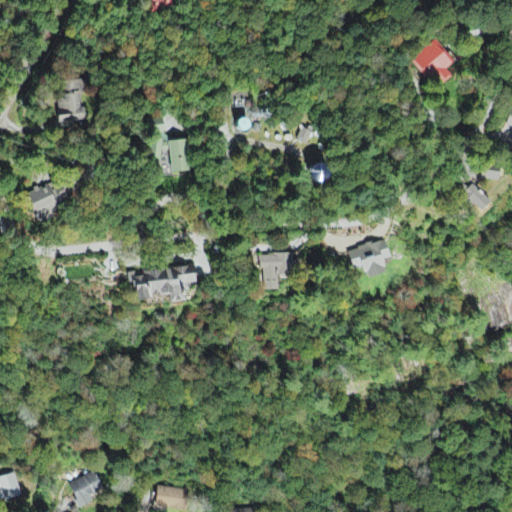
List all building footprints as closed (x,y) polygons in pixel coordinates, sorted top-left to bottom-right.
[(147,0),(150,15),(174,11),(171,0),(147,0)] [(431,87),(436,82),(442,88),(452,79),(446,73),(455,65),(434,42),(410,64),(431,87)] [(59,126),(86,125),(86,111),(84,111),(83,83),(65,84),(65,100),(58,100),(59,126)] [(187,142),(165,144),(163,122),(150,123),(154,163),(161,163),(160,154),(170,153),(172,176),(190,175),(187,142)] [(240,122),(239,133),(250,134),(251,123),(240,122)] [(498,185),(502,171),(484,166),(480,180),(498,185)] [(477,216),(489,207),(473,187),(461,197),(477,216)] [(34,223),(57,222),(56,207),(69,207),(69,188),(33,189),(34,223)] [(390,261),(385,243),(348,253),(353,272),(363,269),(367,282),(387,277),(383,263),(390,261)] [(261,258),(262,294),(278,294),(277,279),(292,279),(292,257),(261,258)] [(136,302),(169,299),(170,306),(185,304),(184,287),(196,286),(194,269),(127,275),(128,286),(135,285),(136,302)] [(69,486),(78,511),(92,506),(89,499),(103,495),(96,476),(69,486)] [(0,503),(19,501),(16,478),(0,480),(0,503)] [(155,510),(171,511),(186,511),(188,493),(157,490),(155,510)]
